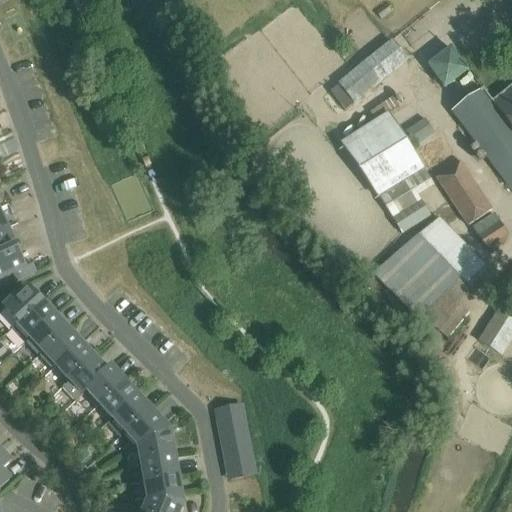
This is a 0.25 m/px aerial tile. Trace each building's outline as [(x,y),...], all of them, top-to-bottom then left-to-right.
[(354,106),(407,63),(391,43),(339,86),(330,93),(344,113),(354,105),(354,106)] [(453,49),(429,66),(445,89),(469,71),(453,49)] [(452,114),(511,193),(511,90),(511,89),(492,104),(484,92),(452,114)] [(393,99),(370,115),(375,123),(399,107),(393,99)] [(387,116),(341,146),(377,200),(424,172),(387,116)] [(425,121),(405,134),(414,148),(434,135),(425,121)] [(437,180),(468,228),(491,212),(460,163),(437,180)] [(430,182),(424,172),(377,200),(399,231),(427,212),(414,193),(430,182)] [(473,233),(489,253),(509,237),(499,224),(494,227),(488,221),(473,233)] [(377,274),(418,315),(475,264),(436,222),(377,274)] [(0,256),(16,249),(7,230),(0,233),(0,256)] [(16,249),(0,256),(0,289),(36,273),(32,265),(24,268),(16,249)] [(3,312),(17,326),(40,305),(27,290),(3,312)] [(30,341),(53,319),(40,305),(17,326),(11,332),(24,346),(30,341)] [(457,307),(437,331),(449,340),(469,316),(457,307)] [(480,342),(502,355),(511,338),(511,319),(499,312),(480,342)] [(30,341),(43,355),(66,333),(53,319),(30,341)] [(415,327),(423,336),(430,330),(423,321),(415,327)] [(66,333),(43,355),(56,369),(80,347),(66,333)] [(428,349),(433,360),(442,356),(437,345),(428,349)] [(69,383),(93,361),(80,347),(56,369),(58,371),(51,378),(61,389),(68,382),(69,383)] [(93,361),(69,383),(62,389),(75,403),(82,397),(83,397),(87,393),(106,375),(105,374),(93,361)] [(87,393),(100,407),(123,385),(110,370),(105,374),(106,375),(87,393)] [(123,385),(100,407),(113,421),(136,399),(123,385)] [(136,399),(113,421),(107,426),(120,440),(126,435),(149,413),(136,399)] [(244,408),(218,413),(231,479),(257,474),(244,408)] [(149,413),(126,435),(139,449),(162,427),(149,413)] [(139,449),(142,465),(173,460),(169,434),(162,427),(139,449)] [(0,453),(0,490),(5,486),(0,480),(0,472),(10,464),(0,453)] [(142,465),(145,484),(177,478),(173,460),(142,465)] [(180,497),(177,478),(145,484),(149,503),(180,497)] [(149,503),(144,511),(179,511),(182,506),(180,497),(149,503)]
